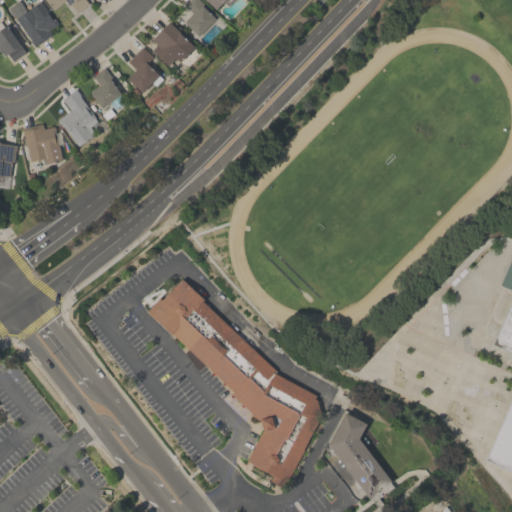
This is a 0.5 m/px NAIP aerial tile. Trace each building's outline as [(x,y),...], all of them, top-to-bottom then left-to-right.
[(34,47),(29,40),(30,39),(7,8),(16,0),(18,0),(26,10),(40,0),(57,23),(48,29),(51,34),(34,47)] [(44,0),(85,0),(88,3),(76,12),(70,5),(69,6),(65,0),(53,10),(44,0)] [(197,36),(183,23),(192,14),(183,5),(187,0),(199,0),(210,9),(207,12),(214,18),(197,36)] [(233,0),(227,6),(222,2),(214,9),(205,0),(233,0)] [(151,49),(155,45),(150,39),(168,20),(194,46),(179,62),(174,57),(167,64),(151,49)] [(25,52),(12,61),(7,53),(4,55),(0,48),(0,28),(6,25),(25,52)] [(152,56),(146,63),(158,75),(157,75),(161,79),(154,86),(151,82),(141,92),(127,79),(136,70),(127,61),(141,46),(152,56)] [(100,86),(93,76),(104,68),(114,82),(112,83),(120,94),(101,108),(90,93),(100,86)] [(61,98),(75,88),(79,95),(79,96),(97,121),(89,127),(93,133),(76,145),(62,126),(61,127),(56,120),(69,110),(61,98)] [(29,161),(23,134),(21,135),(20,128),(41,123),(42,128),(53,126),(55,132),(52,132),(55,145),(57,144),(61,160),(44,163),(43,158),(29,161)] [(0,143),(16,145),(15,150),(14,150),(13,161),(10,161),(9,176),(3,175),(2,181),(0,181),(0,143)] [(245,460),(246,458),(245,457),(249,449),(251,450),(262,429),(259,420),(250,415),(250,413),(230,393),(232,391),(204,364),(197,370),(183,352),(187,349),(157,321),(156,322),(147,313),(148,312),(146,311),(166,288),(169,290),(180,278),(203,299),(202,301),(205,304),(206,303),(208,305),(207,306),(275,371),(274,373),(300,387),(301,386),(306,389),(306,390),(315,396),(314,398),(316,400),(320,415),(302,449),(303,450),(282,487),(269,480),(271,476),(251,465),(252,464),(245,460)] [(511,363),(505,360),(508,353),(490,345),(511,295),(511,363)] [(511,472),(483,460),(511,395),(511,472)] [(358,438),(390,481),(388,482),(392,487),(373,502),(369,498),(368,499),(327,444),(343,411),(365,423),(358,438)]
